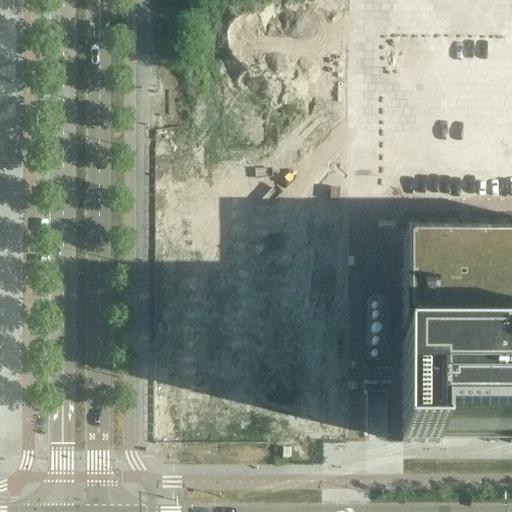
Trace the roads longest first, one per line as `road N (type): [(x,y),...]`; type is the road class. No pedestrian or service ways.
road 1 (residential): [(60,0),(63,511)]
road 2 (residential): [(99,511),(99,0)]
